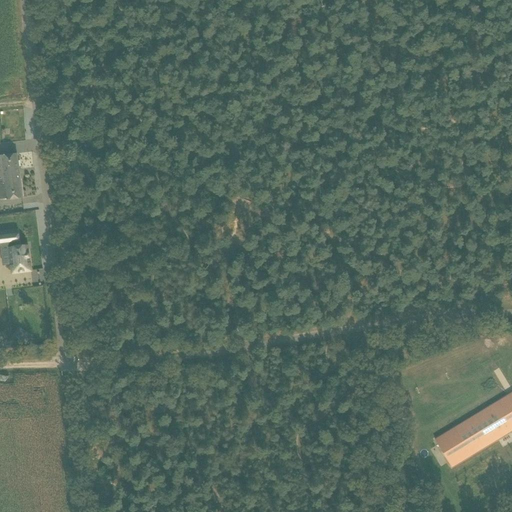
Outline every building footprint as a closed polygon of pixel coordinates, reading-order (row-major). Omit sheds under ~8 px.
[(8,176),(8,177),(20,175),(17,154),(12,154),(0,155),(0,173),(4,173),(5,176),(8,176)] [(0,186),(1,187),(2,199),(22,197),(20,175),(8,177),(8,176),(5,176),(4,173),(0,173),(0,186)] [(0,245),(0,244),(8,243),(10,265),(12,274),(32,272),(29,245),(19,246),(18,242),(19,242),(18,230),(0,231),(0,245)] [(500,354),(480,362),(484,373),(504,365),(500,354)] [(451,430),(435,439),(452,467),(467,457),(465,454),(469,452),(471,455),(479,450),(477,447),(502,432),(504,435),(511,430),(511,404),(507,396),(488,408),(490,411),(464,426),(462,423),(455,427),(457,431),(453,433),(451,430)]
